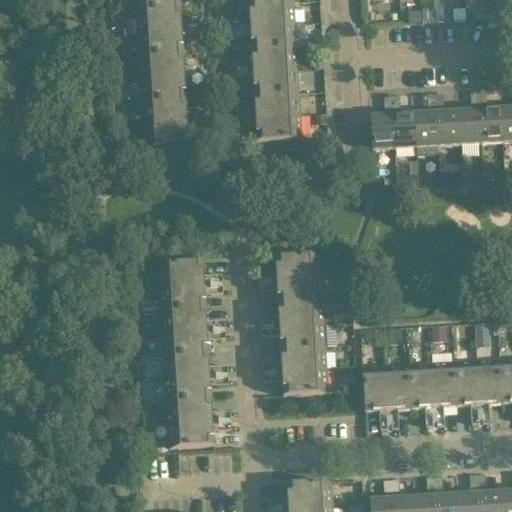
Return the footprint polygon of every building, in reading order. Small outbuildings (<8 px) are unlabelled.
[(134,0),(135,14),(180,12),(179,0),(134,0)] [(249,30),(293,28),(292,5),(248,8),(248,22),(249,30)] [(181,26),(180,12),(135,14),(137,37),(181,34),(181,26)] [(422,25),(435,24),(434,12),(421,12),(422,25)] [(464,12),(452,12),(453,24),(465,23),(464,12)] [(420,26),(419,13),(408,14),(409,26),(420,26)] [(249,30),(250,53),(295,51),(293,28),(249,30)] [(137,37),(138,60),(182,57),(181,34),(137,37)] [(310,50),(321,49),(321,38),(309,38),(310,50)] [(296,73),(295,51),(250,53),(251,67),(252,76),(296,73)] [(182,57),(138,60),(139,83),(184,80),(183,71),(182,57)] [(475,66),(476,85),(488,84),(486,65),(475,66)] [(253,99),(298,96),(296,73),(252,76),(252,85),(253,99)] [(184,80),(139,83),(141,106),(185,103),(184,80)] [(485,94),(477,95),(478,107),(486,106),(485,94)] [(470,107),(478,107),(477,95),(470,95),(470,107)] [(299,119),(298,96),(253,99),(254,113),(254,122),(299,119)] [(427,109),(435,109),(434,97),(426,98),(427,109)] [(442,97),(434,97),(435,109),(443,108),(442,97)] [(399,99),(391,100),(391,112),(400,111),(399,99)] [(384,112),(391,112),(391,100),(383,100),(384,112)] [(185,103),(141,106),(142,128),(187,126),(186,117),(185,103)] [(511,110),(500,112),(501,146),(511,145),(511,110)] [(478,113),(480,147),(501,146),(500,112),(478,113)] [(458,149),(480,147),(478,113),(456,114),(458,149)] [(437,150),(458,149),(456,114),(435,116),(437,150)] [(437,158),(437,150),(435,116),(413,117),(415,151),(416,159),(437,158)] [(394,152),(415,151),(413,117),(392,118),(394,152)] [(371,154),(394,152),(392,118),(369,120),(371,154)] [(256,145),(300,143),(299,119),(254,122),(256,145)] [(325,119),(315,119),(316,128),(325,128),(325,119)] [(142,128),(143,152),(188,149),(187,126),(142,128)] [(460,174),(452,175),(452,188),(461,187),(460,174)] [(417,177),(408,177),(409,189),(417,189),(417,177)] [(274,261),(275,276),(275,285),(320,282),(319,258),(274,261)] [(203,280),(202,265),(157,268),(159,291),(203,289),(203,280)] [(275,285),(277,307),(321,305),(320,282),(275,285)] [(203,289),(159,291),(160,314),(205,311),(203,289)] [(135,291),(136,302),(145,302),(145,291),(135,291)] [(278,330),(323,327),(321,305),(277,307),(277,321),(278,330)] [(205,311),(160,314),(161,337),(206,334),(206,325),(205,311)] [(508,333),(508,325),(498,325),(498,334),(508,333)] [(476,327),(476,336),(486,335),(486,326),(476,327)] [(279,353),(324,350),(323,327),(278,330),(279,353)] [(140,328),(141,336),(150,335),(150,328),(140,328)] [(431,331),(432,344),(445,344),(444,330),(431,331)] [(394,332),(383,333),(384,347),(395,346),(394,332)] [(363,334),(363,342),(383,341),(382,333),(363,334)] [(206,334),(161,337),(163,360),(207,357),(206,334)] [(146,336),(136,337),(137,350),(147,349),(146,336)] [(325,373),(324,350),(279,353),(280,367),(281,376),(325,373)] [(208,371),(207,357),(163,360),(164,382),(209,380),(208,371)] [(511,362),(499,363),(501,408),(511,407),(511,362)] [(499,363),(476,364),(479,409),(488,408),(501,408),(499,363)] [(476,364),(453,366),(456,410),(470,409),(479,409),(476,364)] [(453,366),(430,367),(433,412),(442,411),(456,410),(453,366)] [(430,367),(408,368),(410,413),(424,412),(433,412),(430,367)] [(408,368),(385,370),(387,414),(397,414),(410,413),(408,368)] [(385,370),(361,371),(364,416),(379,415),(387,414),(385,370)] [(281,376),(282,399),(327,397),(327,396),(325,373),(281,376)] [(164,382),(166,405),(210,403),(209,380),(164,382)] [(354,397),(354,396),(354,389),(342,389),(342,396),(342,398),(354,397)] [(211,416),(210,403),(166,405),(167,428),(211,425),(211,416)] [(211,425),(167,428),(168,452),(213,449),(211,425)] [(477,490),(476,478),(469,478),(469,490),(477,490)] [(476,478),(477,490),(485,489),(484,478),(476,478)] [(433,481),(434,492),(442,492),(441,480),(433,481)] [(434,492),(433,481),(426,481),(426,493),(434,492)] [(391,495),(390,483),(382,484),(383,496),(391,495)] [(390,483),(391,495),(399,495),(398,483),(390,483)] [(331,509),(330,485),(285,488),(286,503),(287,511),(331,509)] [(511,511),(511,494),(499,495),(499,511),(511,511)] [(499,511),(499,495),(477,496),(478,511),(499,511)] [(478,511),(477,496),(456,498),(456,511),(478,511)] [(456,511),(456,498),(434,499),(435,511),(456,511)] [(413,511),(435,511),(434,499),(413,500),(413,511)] [(413,511),(413,500),(391,502),(391,511),(413,511)] [(391,511),(391,502),(369,503),(369,511),(391,511)]
